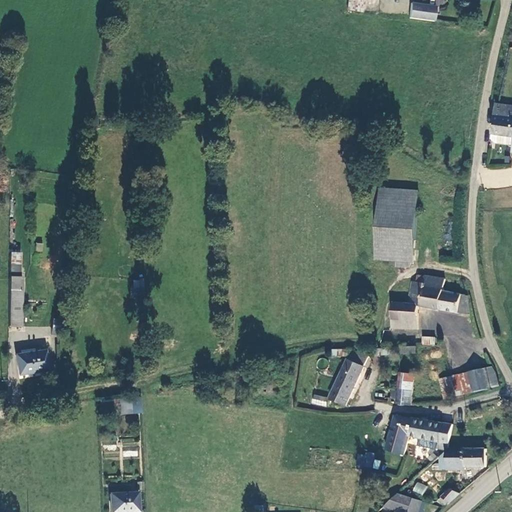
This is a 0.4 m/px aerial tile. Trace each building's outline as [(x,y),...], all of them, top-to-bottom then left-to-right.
[(361,0),(347,0),(346,11),(359,12),(361,0)] [(437,10),(412,6),(410,21),(435,25),(437,10)] [(511,102),(499,101),(494,132),(511,134),(511,102)] [(511,144),(511,134),(494,132),(493,135),(497,143),(511,144)] [(380,188),(377,239),(415,241),(418,190),(380,188)] [(414,262),(415,241),(377,239),(376,260),(414,262)] [(19,270),(19,246),(9,246),(9,271),(19,270)] [(9,271),(9,323),(23,323),(22,270),(19,270),(9,271)] [(393,304),(392,329),(419,332),(421,310),(424,283),(413,282),(411,305),(393,304)] [(427,283),(424,283),(421,310),(465,320),(467,302),(447,300),(448,285),(427,283)] [(63,324),(54,324),(53,336),(62,337),(63,324)] [(363,367),(363,366),(368,356),(352,349),(332,349),(332,357),(349,357),(328,399),(344,407),(363,367)] [(44,351),(15,355),(18,376),(47,371),(44,351)] [(460,376),(464,392),(494,386),(491,369),(460,376)] [(256,374),(257,394),(280,394),(280,380),(268,380),(268,373),(256,374)] [(417,375),(402,373),(401,388),(416,389),(417,375)] [(457,394),(464,392),(460,376),(454,377),(457,394)] [(438,380),(441,397),(453,394),(449,377),(438,380)] [(416,389),(401,388),(401,391),(394,390),(393,399),(400,399),(400,403),(415,405),(416,389)] [(325,408),(327,400),(313,397),(312,406),(325,408)] [(376,400),(374,408),(390,412),(392,404),(376,400)] [(138,406),(116,405),(117,420),(138,420),(138,406)] [(388,452),(406,456),(411,437),(415,418),(397,415),(388,452)] [(455,425),(415,418),(411,437),(435,440),(447,442),(452,435),(455,425)] [(447,442),(435,440),(434,448),(444,450),(447,447),(447,442)] [(444,450),(441,453),(440,465),(467,465),(467,464),(486,464),(487,448),(447,447),(444,450)] [(431,457),(439,458),(440,450),(432,449),(431,457)] [(380,460),(374,460),(374,454),(358,453),(357,467),(380,467),(380,460)] [(412,490),(422,496),(427,487),(417,481),(412,490)] [(437,498),(446,506),(458,495),(448,489),(437,498)] [(136,511),(137,493),(111,493),(111,511),(136,511)] [(417,511),(420,503),(394,498),(384,508),(402,511),(417,511)]
